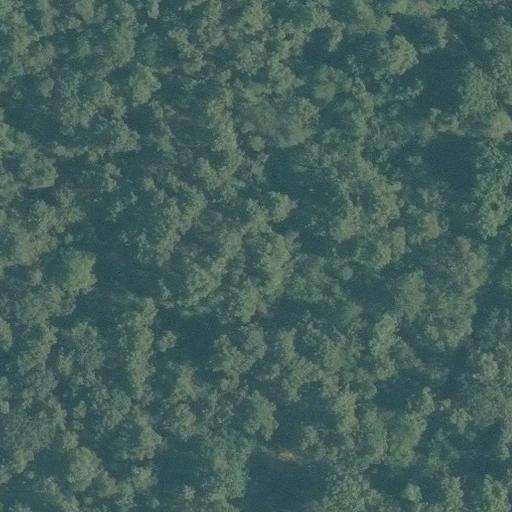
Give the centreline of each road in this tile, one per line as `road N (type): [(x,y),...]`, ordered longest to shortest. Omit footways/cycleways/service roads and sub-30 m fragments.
road 1 (track): [(320,511),(54,172),(137,0)]
road 2 (track): [(383,511),(511,241)]
road 3 (track): [(511,118),(420,0)]
